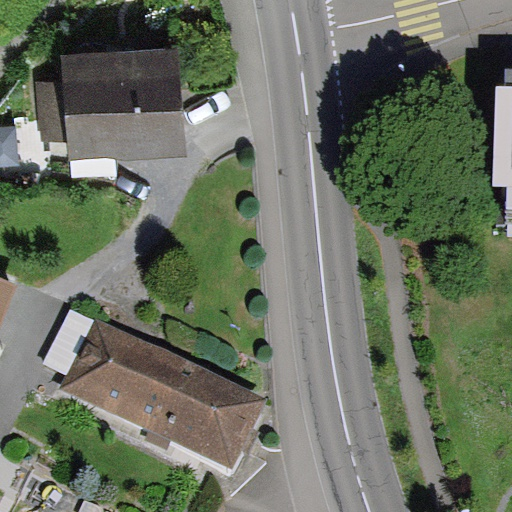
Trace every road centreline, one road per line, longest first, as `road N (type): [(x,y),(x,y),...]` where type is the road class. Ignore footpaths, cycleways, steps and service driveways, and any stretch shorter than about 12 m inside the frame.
road 1 (secondary): [(370,511),(349,451),(296,36)]
road 2 (residential): [(296,36),(439,0)]
